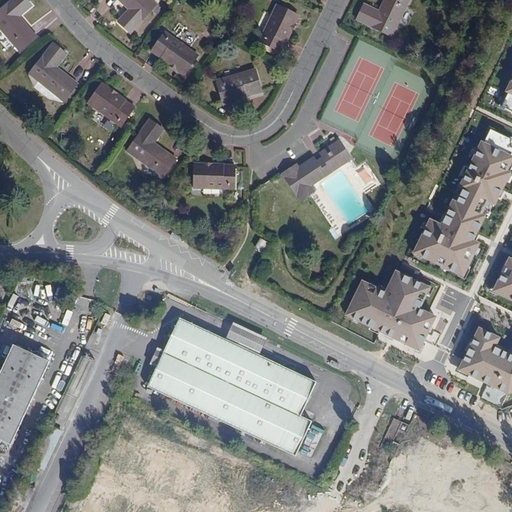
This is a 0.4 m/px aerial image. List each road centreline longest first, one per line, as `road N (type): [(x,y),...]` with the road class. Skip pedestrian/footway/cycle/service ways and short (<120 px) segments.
road 1 (residential): [(58,0),(109,57),(215,133),(249,136),(279,115),(338,0)]
road 2 (tertiary): [(511,439),(220,291)]
road 3 (tertiary): [(76,257),(220,291)]
road 4 (unknown): [(391,378),(332,507)]
road 5 (tertiary): [(220,291),(109,213)]
